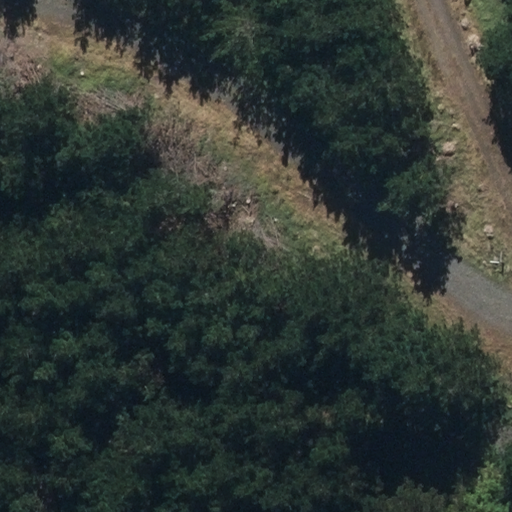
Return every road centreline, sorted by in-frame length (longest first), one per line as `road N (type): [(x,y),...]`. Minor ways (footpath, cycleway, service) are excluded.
road 1 (track): [(511,374),(457,290),(81,12),(0,8)]
road 2 (track): [(463,0),(457,290)]
